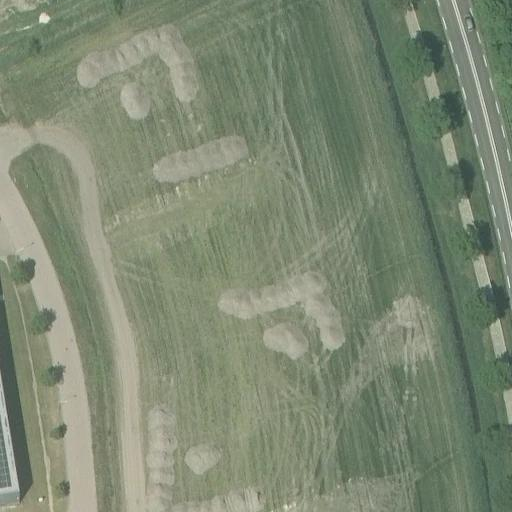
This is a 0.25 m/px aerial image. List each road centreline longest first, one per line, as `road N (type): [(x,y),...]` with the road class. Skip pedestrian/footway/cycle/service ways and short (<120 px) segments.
road 1 (unclassified): [(81,511),(66,366),(27,244),(0,189)]
road 2 (primary): [(511,243),(450,0)]
